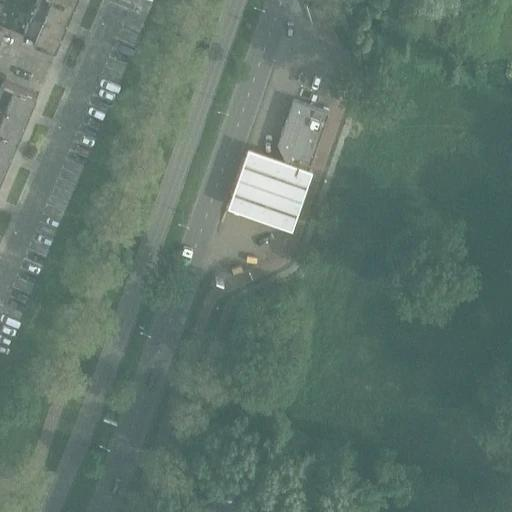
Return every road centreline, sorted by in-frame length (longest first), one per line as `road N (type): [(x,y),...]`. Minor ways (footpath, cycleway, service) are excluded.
road 1 (secondary): [(237,0),(199,126),(50,511)]
road 2 (secondary): [(99,511),(278,0)]
road 3 (residential): [(0,288),(119,0)]
